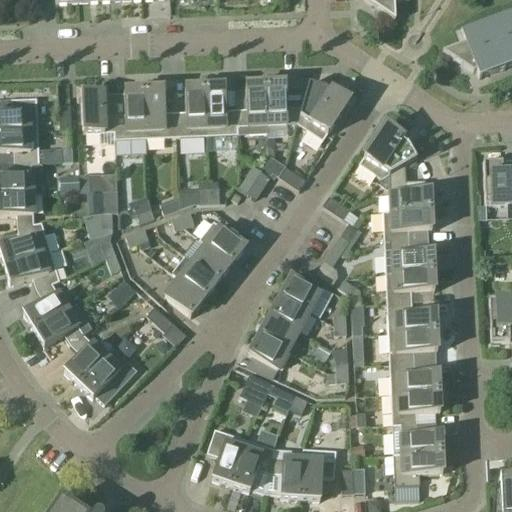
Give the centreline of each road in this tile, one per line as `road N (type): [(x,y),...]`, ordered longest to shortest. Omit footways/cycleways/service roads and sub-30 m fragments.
road 1 (residential): [(0,54),(318,40)]
road 2 (residential): [(236,313),(387,82)]
road 3 (residential): [(471,370),(461,127)]
road 4 (residential): [(88,457),(236,313)]
road 5 (residential): [(166,503),(236,313)]
road 6 (residential): [(0,351),(46,418),(88,457)]
